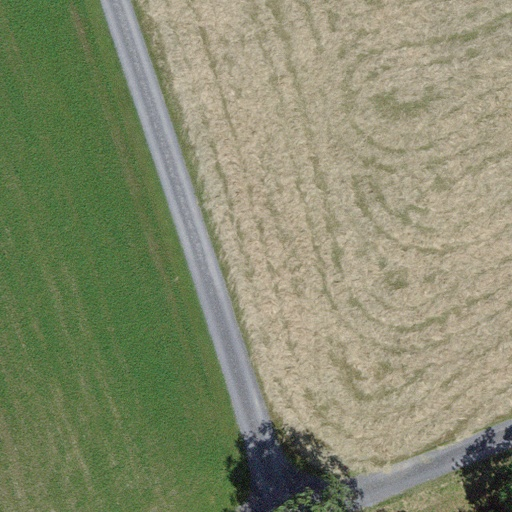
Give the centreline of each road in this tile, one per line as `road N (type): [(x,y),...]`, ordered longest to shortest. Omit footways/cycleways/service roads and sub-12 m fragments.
road 1 (track): [(106,0),(280,511)]
road 2 (track): [(511,402),(273,496),(252,511)]
